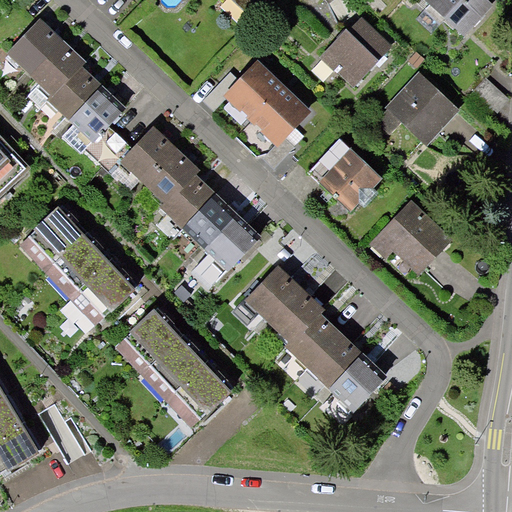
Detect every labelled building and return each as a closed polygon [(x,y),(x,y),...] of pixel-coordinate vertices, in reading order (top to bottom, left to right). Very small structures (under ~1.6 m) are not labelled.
[(264,0),(247,0),(257,8),(264,0)] [(490,7),(482,0),(423,0),(421,2),(462,38),(490,7)] [(41,19),(6,54),(50,98),(78,68),(85,62),(41,19)] [(390,51),(355,20),(318,60),(352,91),(390,51)] [(308,112),(253,62),(220,99),(274,148),(308,112)] [(128,115),(78,68),(50,98),(47,104),(95,149),(128,115)] [(454,112),(413,74),(370,120),(387,135),(398,124),(422,146),(454,112)] [(509,100),(483,78),(465,100),(490,122),(509,100)] [(200,176),(154,131),(122,164),(168,208),(200,176)] [(377,181),(334,142),(305,174),(348,213),(377,181)] [(0,197),(26,172),(0,143),(0,197)] [(242,218),(200,176),(168,208),(163,213),(207,254),(242,218)] [(451,243),(406,204),(373,242),(417,281),(451,243)] [(139,293),(60,208),(25,240),(105,325),(139,293)] [(265,241),(242,218),(207,254),(230,277),(265,241)] [(320,311),(275,268),(240,303),(286,347),(314,317),(320,311)] [(237,392),(159,311),(126,342),(205,424),(237,392)] [(356,355),(314,317),(286,347),(283,350),(324,389),(356,355)] [(382,379),(356,355),(324,389),(349,414),(382,379)] [(0,367),(0,402),(16,392),(0,367)] [(16,392),(0,402),(0,442),(34,422),(16,392)] [(0,442),(0,459),(9,475),(52,449),(34,422),(0,442)]
